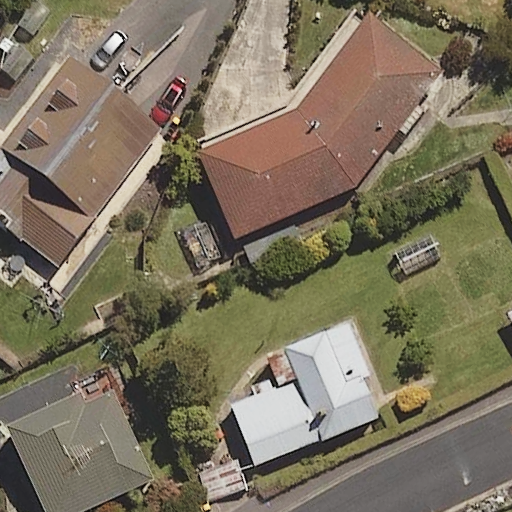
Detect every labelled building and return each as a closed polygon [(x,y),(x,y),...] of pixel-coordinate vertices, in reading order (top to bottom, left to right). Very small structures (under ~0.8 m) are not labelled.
[(439,77),(362,17),(289,111),(195,153),(231,234),(354,189),(439,77)] [(0,226),(54,267),(157,133),(61,60),(0,139),(0,226)] [(366,377),(348,328),(271,357),(283,390),(231,410),(252,467),(374,422),(359,380),(366,377)] [(80,511),(150,482),(107,383),(6,427),(43,511),(80,511)] [(190,454),(208,503),(243,490),(226,441),(190,454)]
